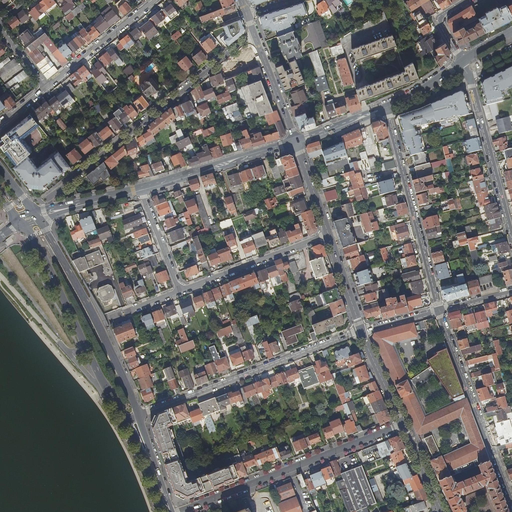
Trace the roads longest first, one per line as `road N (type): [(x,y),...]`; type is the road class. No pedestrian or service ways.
road 1 (residential): [(51,208),(49,197),(253,33)]
road 2 (residential): [(177,511),(402,424)]
road 3 (residential): [(138,414),(360,329)]
road 4 (secondary): [(138,414),(45,229),(27,217)]
road 5 (secondary): [(27,217),(123,416)]
road 6 (residential): [(387,112),(439,310)]
road 7 (residential): [(439,310),(511,499)]
road 8 (secondary): [(295,142),(140,188)]
road 9 (residential): [(511,233),(470,78)]
road 10 (residential): [(327,234),(179,291)]
road 11 (residential): [(154,0),(43,86)]
